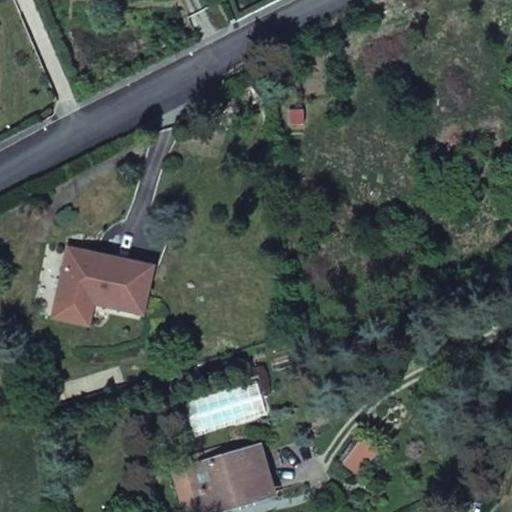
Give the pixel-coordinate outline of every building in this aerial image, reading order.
[(84,292),(82,299),(121,308),(131,263),(67,249),(59,286),(84,292)] [(57,294),(82,299),(84,292),(59,286),(57,294)] [(260,378),(186,398),(197,435),(270,410),(260,378)] [(340,460),(342,462),(357,472),(375,448),(358,435),(340,460)] [(238,495),(240,503),(273,493),(259,448),(236,455),(233,446),(173,463),(187,509),(207,503),(207,504),(238,495)] [(210,511),(240,503),(238,495),(207,504),(210,511)]
